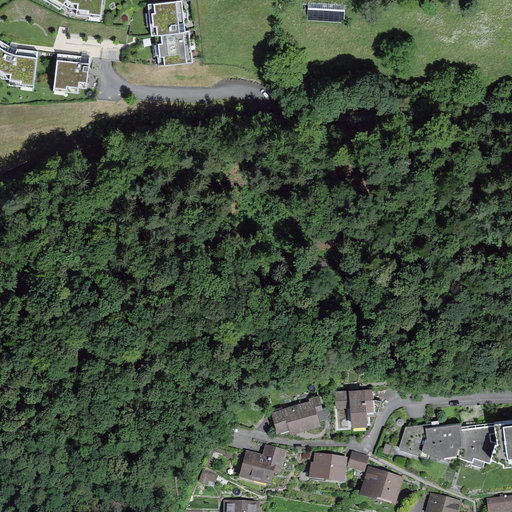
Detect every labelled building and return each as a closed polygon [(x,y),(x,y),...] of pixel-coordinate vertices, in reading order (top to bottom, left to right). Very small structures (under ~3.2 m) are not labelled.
[(51,0),(50,2),(60,9),(63,4),(69,8),(77,9),(76,14),(88,16),(89,10),(101,12),(102,0),(51,0)] [(181,0),(180,0),(148,4),(149,14),(155,13),(156,25),(151,25),(152,35),(155,35),(156,43),(162,42),(163,55),(157,56),(159,65),(193,62),(192,52),(188,52),(187,40),(190,40),(189,30),(186,31),(185,22),(181,22),(180,10),(183,9),(181,0)] [(344,5),(309,3),(309,14),(343,16),(344,5)] [(17,48),(17,49),(10,46),(0,40),(0,76),(2,78),(10,79),(9,84),(21,86),(21,80),(34,82),(38,51),(17,48)] [(81,56),(58,53),(54,84),(67,85),(66,91),(78,92),(79,87),(86,88),(90,57),(89,57),(81,57),(81,56)] [(101,59),(93,58),(92,70),(100,70),(101,59)] [(348,388),(348,391),(334,391),(334,410),(349,409),(350,427),(364,426),(363,409),(372,409),(371,390),(359,390),(358,387),(348,388)] [(309,402),(271,412),(271,413),(275,427),(277,433),(288,430),(289,435),(320,426),(319,422),(329,419),(325,407),(322,408),(319,396),(308,399),(309,402)] [(429,457),(430,453),(453,460),(454,455),(460,457),(464,443),(462,425),(461,422),(440,424),(439,419),(431,420),(432,422),(406,426),(399,448),(429,457)] [(508,444),(502,463),(503,465),(511,464),(511,419),(505,420),(508,444)] [(491,460),(502,463),(508,444),(505,420),(498,421),(462,425),(464,443),(460,457),(473,461),(472,464),(483,467),(486,461),(491,462),(491,460)] [(388,456),(391,446),(385,444),(382,454),(388,456)] [(286,452),(264,446),(262,456),(244,451),(237,480),(269,489),(273,475),(279,477),(286,452)] [(368,458),(352,453),(346,470),(363,475),(368,458)] [(342,486),(346,459),(314,455),(313,465),(309,465),(307,481),(342,486)] [(403,480),(368,468),(358,498),(394,510),(403,480)] [(215,481),(217,476),(204,472),(201,481),(206,483),(207,479),(215,481)] [(459,511),(462,502),(431,493),(426,511),(459,511)] [(500,498),(486,499),(487,511),(511,511),(511,496),(506,497),(505,494),(499,495),(500,498)] [(422,511),(426,501),(417,498),(408,511),(422,511)] [(258,511),(259,502),(224,500),(223,511),(258,511)]
